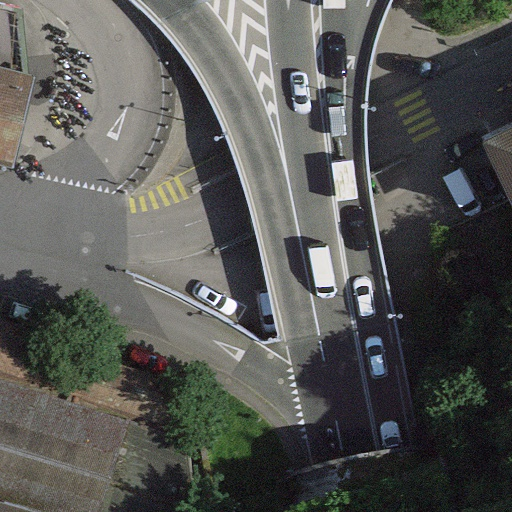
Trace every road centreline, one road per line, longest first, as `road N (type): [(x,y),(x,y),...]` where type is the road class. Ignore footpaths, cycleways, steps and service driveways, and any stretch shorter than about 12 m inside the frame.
road 1 (residential): [(57,263),(203,227),(511,77)]
road 2 (primary): [(169,0),(218,55),(244,103),(352,348)]
road 3 (residential): [(57,263),(191,334),(289,404),(378,486)]
road 4 (unclassified): [(79,0),(107,28),(128,77),(124,116),(103,157),(77,181),(57,263)]
road 5 (tertiary): [(329,211),(352,44),(368,0)]
road 6 (primary): [(329,211),(314,0)]
road 7 (primary): [(378,486),(352,348)]
road 8 (primary): [(352,348),(329,211)]
